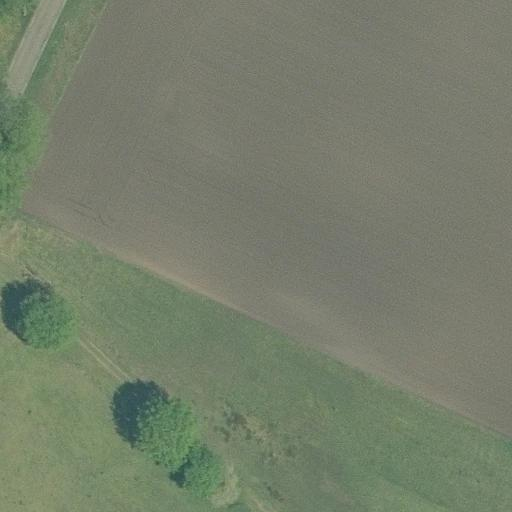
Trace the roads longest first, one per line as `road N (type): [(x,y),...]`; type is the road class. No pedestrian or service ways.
road 1 (track): [(0,270),(261,511)]
road 2 (tertiary): [(0,115),(54,0)]
